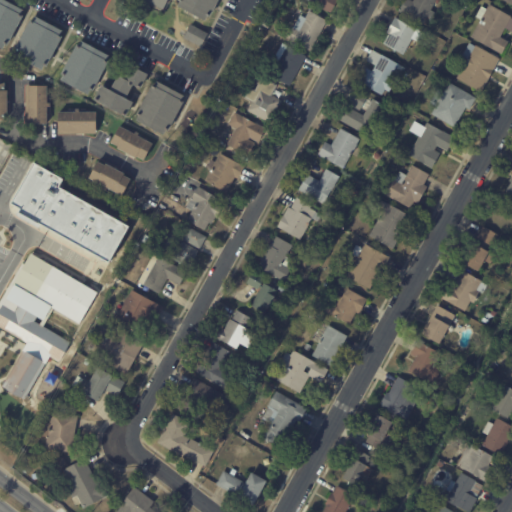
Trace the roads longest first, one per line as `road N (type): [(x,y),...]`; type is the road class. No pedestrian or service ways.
road 1 (residential): [(126,440),(369,0)]
road 2 (residential): [(283,511),(511,102)]
road 3 (residential): [(0,66),(14,87),(26,141),(94,148),(153,181)]
